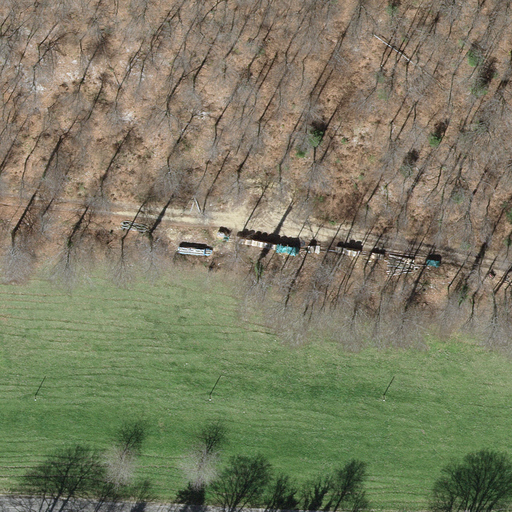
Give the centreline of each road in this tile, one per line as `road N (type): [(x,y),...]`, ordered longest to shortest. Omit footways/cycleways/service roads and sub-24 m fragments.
road 1 (track): [(511,266),(210,216),(0,201)]
road 2 (tertiary): [(0,506),(121,511)]
